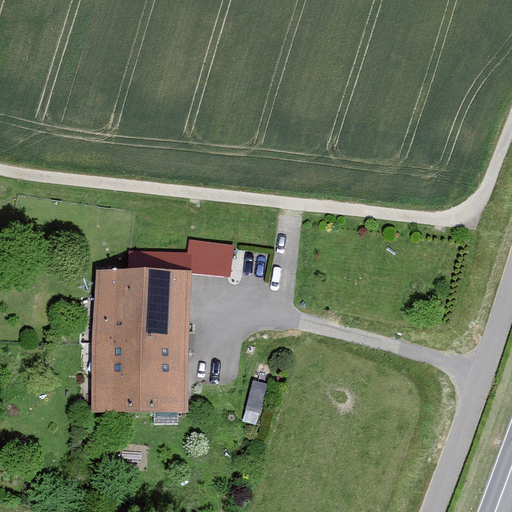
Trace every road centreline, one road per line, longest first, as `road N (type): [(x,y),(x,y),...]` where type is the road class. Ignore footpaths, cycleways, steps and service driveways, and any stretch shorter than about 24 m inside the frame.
road 1 (track): [(0,169),(446,217),(484,193),(511,125)]
road 2 (unclassified): [(511,280),(431,511)]
